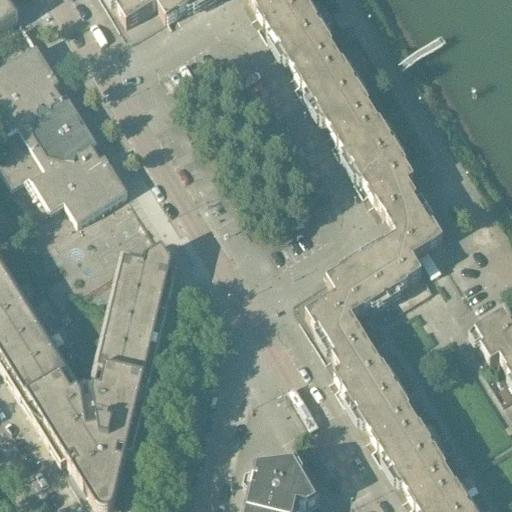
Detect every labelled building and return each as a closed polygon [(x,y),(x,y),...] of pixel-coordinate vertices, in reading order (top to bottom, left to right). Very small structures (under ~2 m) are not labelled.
[(0,0),(0,37),(17,26),(17,25),(15,26),(10,18),(11,17),(10,15),(9,16),(6,11),(7,11),(0,0)] [(200,7),(195,0),(115,0),(111,3),(118,15),(115,17),(125,33),(156,14),(165,29),(200,7)] [(317,33),(307,17),(296,0),(256,0),(248,5),(279,57),(317,33)] [(347,28),(341,17),(333,22),(340,33),(347,28)] [(354,93),(332,56),(317,33),(279,57),(317,117),(354,93)] [(61,95),(36,56),(0,77),(0,140),(7,152),(0,156),(0,178),(11,196),(28,185),(32,190),(31,190),(50,220),(63,212),(77,233),(127,202),(102,162),(100,163),(97,157),(98,156),(64,101),(63,102),(59,96),(61,95)] [(378,77),(371,66),(363,71),(370,82),(378,77)] [(354,93),(317,117),(353,176),(391,152),(354,93)] [(391,152),(353,176),(385,228),(391,237),(420,219),(423,217),(417,208),(415,205),(407,191),(413,187),(391,152)] [(422,165),(428,176),(436,171),(429,160),(422,165)] [(395,245),(362,265),(385,304),(421,282),(411,267),(442,248),(432,232),(429,234),(420,219),(391,237),(395,245)] [(4,243),(0,246),(0,257),(10,252),(4,243)] [(0,378),(6,388),(19,409),(49,458),(55,454),(66,472),(70,479),(70,480),(69,480),(68,481),(67,482),(67,483),(67,484),(67,485),(67,486),(68,488),(68,489),(82,511),(121,511),(129,479),(129,478),(129,477),(129,476),(129,475),(129,474),(128,473),(128,472),(127,472),(126,471),(125,471),(124,470),(126,463),(131,442),(138,443),(151,388),(156,364),(163,335),(176,281),(169,279),(171,273),(161,257),(145,267),(145,269),(144,271),(124,267),(111,322),(104,352),(98,376),(91,405),(96,433),(97,439),(86,441),(85,435),(81,406),(65,381),(52,360),(38,336),(23,313),(9,289),(0,275),(0,378)] [(335,303),(305,322),(315,338),(318,336),(326,350),(355,332),(350,325),(385,304),(362,265),(325,288),(335,303)] [(511,337),(502,322),(470,341),(489,372),(498,366),(511,388),(511,337)] [(378,331),(370,336),(379,350),(387,346),(378,331)] [(355,332),(326,350),(334,363),(331,365),(340,379),(334,383),(358,423),(396,399),(355,332)] [(403,388),(410,400),(417,395),(410,384),(403,388)] [(396,399),(358,423),(395,482),(433,459),(396,399)] [(439,448),(446,459),(454,454),(447,443),(439,448)] [(465,511),(458,499),(433,459),(395,482),(413,511),(465,511)] [(317,511),(294,471),(254,476),(245,511),(317,511)] [(489,511),(484,503),(476,508),(479,511),(489,511)]
